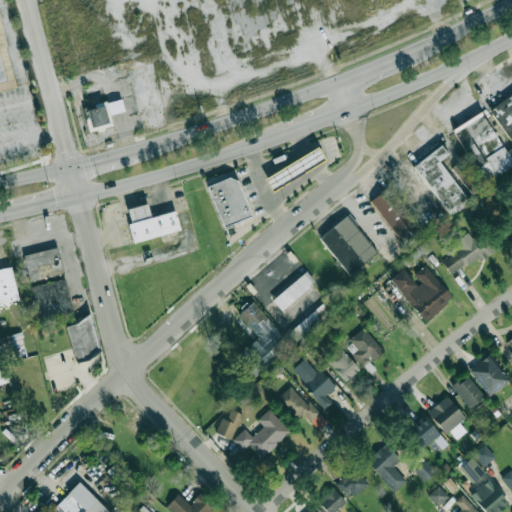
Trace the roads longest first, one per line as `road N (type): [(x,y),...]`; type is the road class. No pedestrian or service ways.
road 1 (residential): [(29,0),(127,372)]
road 2 (residential): [(260,511),(511,295)]
road 3 (residential): [(127,372),(344,181)]
road 4 (secondary): [(80,195),(291,131)]
road 5 (secondary): [(339,84),(137,149)]
road 6 (secondary): [(344,181),(484,51)]
road 7 (residential): [(127,372),(254,511)]
road 8 (residential): [(0,499),(127,372)]
road 9 (secondary): [(349,110),(511,37)]
